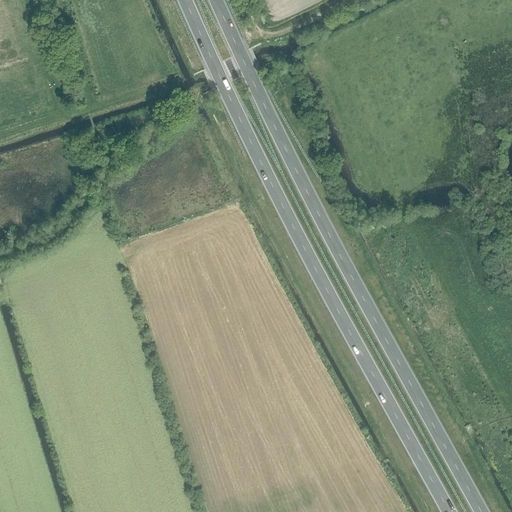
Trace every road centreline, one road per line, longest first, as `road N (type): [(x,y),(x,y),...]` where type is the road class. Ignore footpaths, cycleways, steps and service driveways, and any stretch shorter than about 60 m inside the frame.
road 1 (trunk): [(481,511),(315,208),(216,0)]
road 2 (trunk): [(185,0),(289,221),(447,511)]
